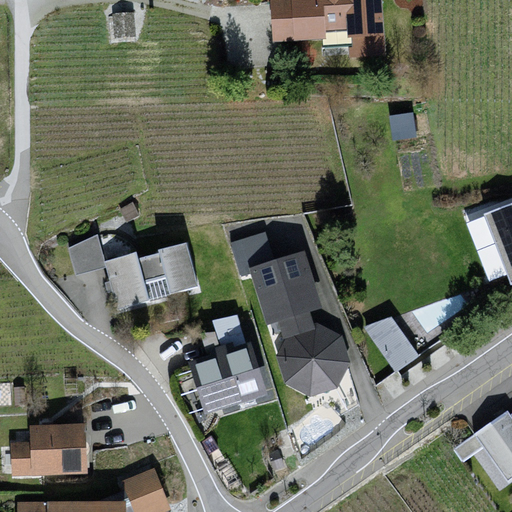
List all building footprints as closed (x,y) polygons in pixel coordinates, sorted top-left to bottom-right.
[(386,57),(382,0),(285,0),(273,1),(275,45),(322,42),(322,49),(351,48),(351,59),(386,57)] [(135,12),(113,14),(114,38),(136,36),(135,12)] [(511,208),(487,219),(511,281),(511,208)] [(68,240),(77,271),(108,262),(99,231),(68,240)] [(266,236),(232,246),(243,279),(253,276),(252,284),(268,328),(280,325),(283,338),(273,354),(285,387),(312,400),(338,393),(351,368),(339,338),(314,326),(310,317),(322,313),(300,249),(266,236)] [(139,257),(105,267),(117,317),(151,305),(146,283),(166,280),(171,300),(201,292),(187,247),(160,254),(160,259),(139,263),(139,257)] [(393,321),(364,332),(397,378),(420,362),(393,321)] [(243,347),(195,362),(194,373),(206,411),(221,418),(262,409),(268,398),(253,350),(243,347)] [(511,415),(508,409),(453,447),(463,461),(484,446),(506,478),(511,474),(511,415)] [(88,429),(30,429),(31,446),(14,445),(15,479),(89,479),(88,429)] [(172,511),(152,473),(122,483),(132,511),(172,511)]
